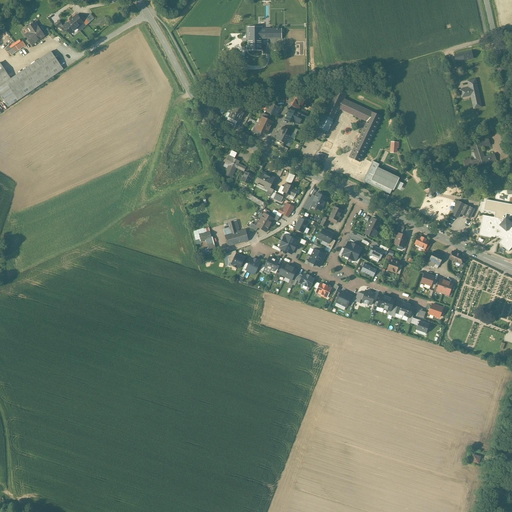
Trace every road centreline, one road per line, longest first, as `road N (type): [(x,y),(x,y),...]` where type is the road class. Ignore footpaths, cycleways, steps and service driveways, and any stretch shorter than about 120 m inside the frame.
road 1 (track): [(443,53),(245,99),(193,97)]
road 2 (tertiary): [(236,139),(201,112),(138,0)]
